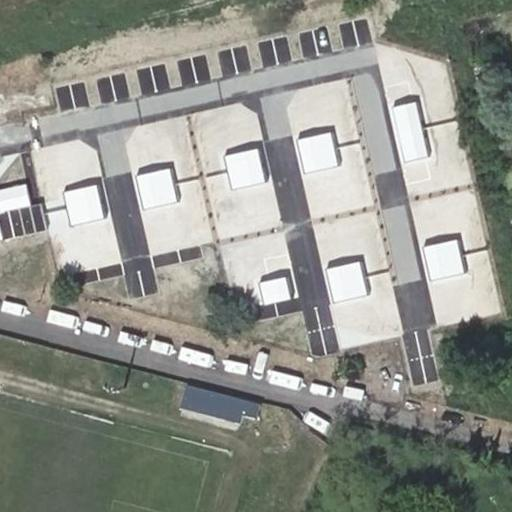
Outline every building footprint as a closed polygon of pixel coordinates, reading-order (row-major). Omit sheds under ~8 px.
[(322,130),(347,124),(336,80),(311,86),(322,130)] [(413,119),(396,123),(402,145),(419,141),(413,119)] [(155,139),(163,169),(191,162),(183,132),(155,139)] [(317,142),(299,145),(303,166),(321,162),(317,142)] [(262,153),(241,157),(245,178),(266,174),(262,153)] [(331,180),(338,208),(365,202),(358,174),(331,180)] [(157,175),(137,180),(143,203),(162,199),(157,175)] [(100,188),(81,193),(86,215),(106,211),(100,188)] [(48,202),(2,211),(8,240),(53,231),(48,202)] [(443,248),(425,252),(430,273),(448,269),(443,248)] [(346,271),(328,274),(332,296),(350,292),(346,271)] [(455,289),(460,303),(485,294),(480,280),(455,289)] [(290,283),(272,286),(275,301),(293,298),(290,283)] [(357,320),(382,317),(380,292),(354,294),(357,320)] [(335,377),(342,379),(343,373),(336,371),(335,377)] [(180,409),(240,425),(242,417),(255,420),(258,406),(185,386),(180,409)]
